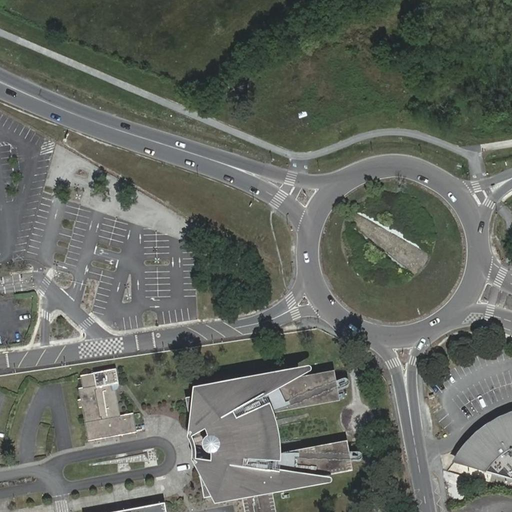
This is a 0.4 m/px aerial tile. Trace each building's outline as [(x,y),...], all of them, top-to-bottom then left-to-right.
[(282,445),(280,432),(275,416),(340,404),(334,373),(295,381),(316,366),(195,389),(192,401),(188,402),(189,410),(182,437),(187,451),(187,465),(204,488),(206,502),(213,500),(217,507),(244,501),(245,511),(276,511),(273,496),(338,483),(320,480),(353,474),(347,443),(281,455),(282,445)] [(77,393),(87,444),(136,434),(133,417),(121,419),(114,387),(113,382),(121,381),(118,367),(98,370),(98,373),(81,376),(84,392),(77,393)] [(390,396),(388,384),(382,385),(384,397),(390,396)] [(460,450),(455,464),(511,480),(511,412),(508,413),(493,418),(477,429),(476,431),(475,431),(466,441),(460,450)] [(166,511),(165,503),(114,511),(166,511)]
